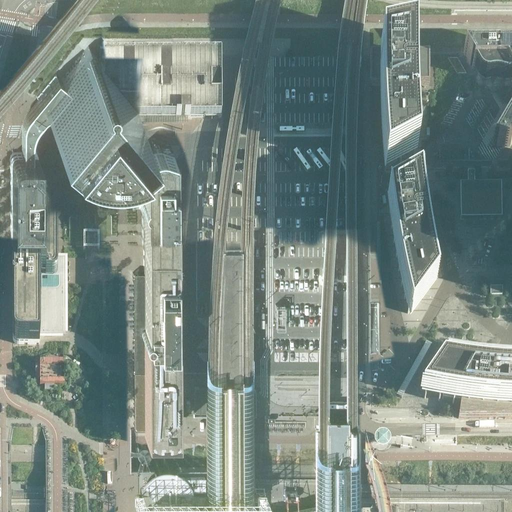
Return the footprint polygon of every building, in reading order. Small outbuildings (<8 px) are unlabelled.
[(413,97),(413,86),(429,86),(429,54),(412,54),(412,45),(379,52),(379,54),(369,54),(369,86),(379,86),(379,99),(379,105),(380,116),(380,128),(381,139),(381,150),(382,161),(383,175),(416,158),(415,147),(414,141),(414,130),(413,119),(413,108),(413,103),(413,97)] [(22,131),(22,158),(17,158),(16,159),(14,159),(13,160),(12,161),(12,163),(12,328),(39,328),(39,278),(44,278),(44,280),(52,280),(53,279),(55,278),(56,277),(56,275),(56,274),(56,226),(53,222),(52,222),(38,208),(38,158),(32,158),(32,144),(32,143),(32,141),(32,140),(33,139),(33,137),(33,135),(34,133),(35,132),(36,130),(37,128),(38,127),(39,125),(44,119),(45,118),(47,117),(49,116),(50,116),(52,116),(53,116),(54,117),(55,117),(56,117),(61,121),(63,118),(67,119),(72,120),(76,121),(79,122),(82,122),(84,123),(87,123),(89,123),(90,123),(91,123),(92,123),(94,123),(96,122),(99,122),(103,121),(106,121),(109,120),(111,119),(113,119),(117,117),(120,121),(131,112),(131,118),(184,118),(208,118),(215,118),(221,118),(221,52),(181,52),(102,52),(102,64),(101,64),(92,54),(94,53),(94,50),(93,47),(91,46),(88,47),(87,49),(87,52),(88,54),(63,84),(57,79),(27,116),(26,117),(26,118),(25,120),(24,121),(24,123),(23,124),(23,126),(22,127),(22,129),(22,131)] [(509,147),(511,142),(511,53),(462,54),(472,70),(473,70),(478,78),(479,80),(481,81),(484,82),(486,82),(490,82),(491,81),(493,81),(494,81),(497,82),(501,83),(503,83),(506,83),(508,83),(511,82),(511,84),(511,110),(491,147),(509,147)] [(173,261),(173,153),(170,153),(161,150),(160,150),(158,150),(156,150),(155,150),(146,153),(143,153),(142,153),(142,192),(142,200),(141,200),(141,201),(140,202),(140,203),(141,204),(141,205),(142,205),(143,205),(143,214),(143,261),(173,261)] [(501,183),(501,182),(500,182),(488,182),(488,183),(468,183),(468,182),(460,182),(460,183),(460,205),(472,205),(482,205),(482,219),(481,219),(481,220),(500,220),(501,220),(501,219),(501,183)] [(429,264),(427,252),(428,252),(428,251),(427,251),(425,238),(425,237),(423,224),(423,223),(422,223),(421,211),(421,210),(421,209),(419,197),(420,197),(420,196),(419,196),(418,185),(386,204),(388,218),(390,234),(393,250),(394,255),(395,266),(396,271),(398,281),(399,287),(402,298),(404,309),(407,320),(408,325),(434,289),(432,279),(433,279),(433,278),(432,278),(430,266),(430,265),(429,264)] [(133,213),(143,214),(143,205),(142,205),(141,205),(141,204),(140,203),(140,202),(141,201),(141,200),(142,200),(142,192),(133,192),(133,213)] [(174,443),(173,261),(143,261),(143,340),(142,340),(141,341),(140,342),(140,343),(140,344),(140,345),(140,346),(141,347),(142,347),(142,348),(143,348),(143,356),(137,357),(137,360),(137,364),(143,364),(143,367),(143,380),(143,417),(141,417),(141,426),(143,426),(143,443),(144,443),(145,443),(147,444),(148,445),(151,446),(154,446),(157,446),(157,443),(161,443),(161,446),(163,446),(166,446),(168,445),(170,444),(172,443),(174,443)] [(491,296),(503,296),(502,288),(491,289),(491,296)] [(285,346),(285,323),(276,323),(277,346),(285,346)] [(39,333),(39,328),(12,328),(12,333),(12,339),(12,340),(13,342),(14,343),(15,344),(16,344),(18,345),(39,345),(39,333)] [(39,387),(44,387),(59,387),(64,387),(63,375),(63,363),(39,363),(39,387)] [(511,418),(511,377),(507,377),(497,376),(488,376),(480,375),(479,374),(478,374),(477,374),(476,374),(475,374),(471,374),(461,372),(440,369),(420,399),(438,402),(449,404),(460,406),(458,419),(511,418)] [(252,511),(252,385),(206,385),(206,511),(252,511)] [(386,452),(389,451),(391,448),(392,446),(392,444),(391,441),(390,439),(389,438),(386,437),(383,437),(380,438),(377,440),(376,442),(376,445),(376,447),(378,450),(381,452),(383,453),(386,452)] [(360,511),(361,470),(314,471),(314,511),(360,511)] [(252,511),(253,496),(253,487),(177,488),(176,487),(174,486),(171,486),(169,485),(165,485),(162,486),(160,486),(157,487),(155,488),(155,491),(151,491),(150,511),(252,511)]
